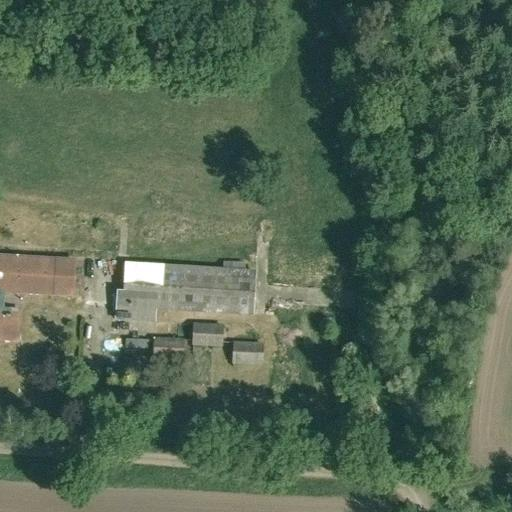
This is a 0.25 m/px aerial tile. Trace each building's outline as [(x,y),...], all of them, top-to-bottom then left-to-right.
[(271,229),(264,228),(263,245),(270,246),(271,229)] [(76,297),(78,255),(0,250),(0,338),(20,340),(22,306),(5,305),(6,293),(76,297)] [(227,258),(130,250),(128,280),(120,279),(117,325),(159,328),(159,325),(162,299),(258,306),(262,261),(249,260),(250,252),(227,250),(227,258)] [(229,313),(197,311),(196,335),(228,337),(229,313)] [(159,328),(157,348),(189,351),(191,328),(159,325),(159,328)] [(267,330),(237,329),(236,353),(267,354),(267,330)]
